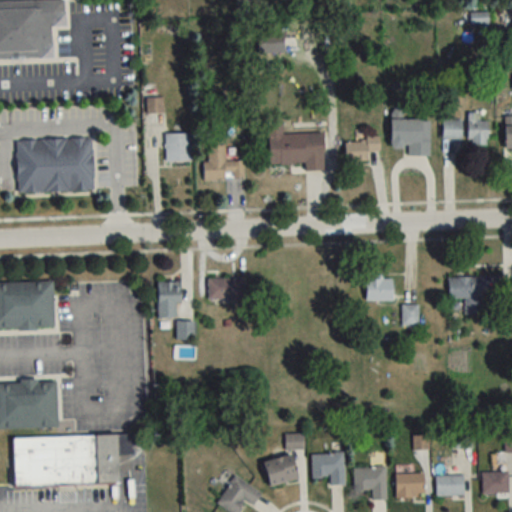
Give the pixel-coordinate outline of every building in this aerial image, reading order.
[(64,0),(0,0),(0,59),(52,59),(52,26),(65,26),(64,0)] [(469,24),(486,24),(486,13),(469,13),(469,24)] [(487,145),(487,121),(478,121),(478,113),(467,113),(467,145),(487,145)] [(321,133),(281,134),(281,118),(267,118),(269,167),(303,166),(304,171),(322,170),(321,133)] [(428,155),(428,119),(390,119),(390,147),(406,147),(406,155),(428,155)] [(461,139),(461,120),(442,120),(442,139),(461,139)] [(189,133),(164,133),(164,161),(189,161),(189,133)] [(17,192),(92,191),(91,138),(16,140),(17,192)] [(345,138),(345,161),(367,161),(367,151),(380,151),(380,138),(345,138)] [(224,146),(206,146),(206,160),(203,160),(203,179),(242,179),(242,161),(224,161),(224,146)] [(447,299),(464,299),(465,314),(488,313),(487,298),(499,298),(499,276),(447,276),(447,299)] [(365,301),(392,301),(392,277),(365,277),(365,301)] [(244,299),(244,279),(207,279),(207,299),(244,299)] [(0,329),(52,329),(51,281),(0,281),(0,329)] [(179,317),(179,282),(156,282),(156,317),(179,317)] [(401,305),(401,326),(417,326),(417,305),(401,305)] [(175,340),(193,340),(193,321),(175,321),(175,340)] [(0,428),(55,427),(55,380),(0,380),(0,428)] [(450,448),(471,448),(471,430),(450,430),(450,448)] [(9,436),(10,490),(117,488),(117,456),(133,455),(133,434),(9,436)] [(285,448),(302,448),(302,435),(285,435),(285,448)] [(310,453),(311,477),(328,476),(329,485),(344,484),(343,453),(310,453)] [(262,462),(268,486),(297,479),(291,454),(262,462)] [(370,490),(370,499),(386,499),(386,467),(352,467),(352,490),(370,490)] [(507,494),(507,472),(481,472),(481,494),(507,494)] [(395,473),(395,497),(423,497),(423,473),(395,473)] [(435,475),(435,495),(463,495),(463,475),(435,475)] [(217,506),(230,511),(237,511),(243,501),(253,506),(260,489),(230,476),(217,506)]
